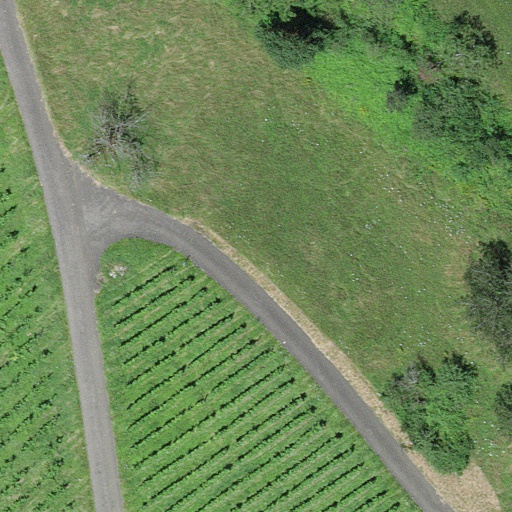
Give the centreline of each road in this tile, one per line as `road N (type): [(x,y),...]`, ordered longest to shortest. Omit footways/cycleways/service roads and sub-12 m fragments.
road 1 (track): [(105,511),(70,209),(0,23)]
road 2 (track): [(70,209),(158,232),(197,253),(269,321),(433,511)]
